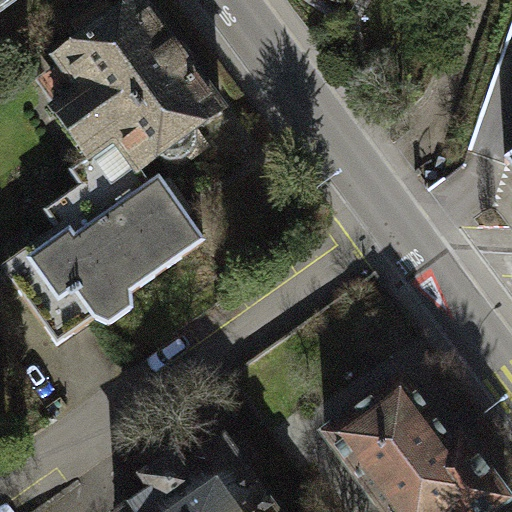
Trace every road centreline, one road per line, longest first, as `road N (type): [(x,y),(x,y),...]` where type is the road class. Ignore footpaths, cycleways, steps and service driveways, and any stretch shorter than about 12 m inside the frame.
road 1 (residential): [(0,496),(397,216)]
road 2 (tertiary): [(234,0),(397,216)]
road 3 (tertiary): [(397,216),(511,374)]
